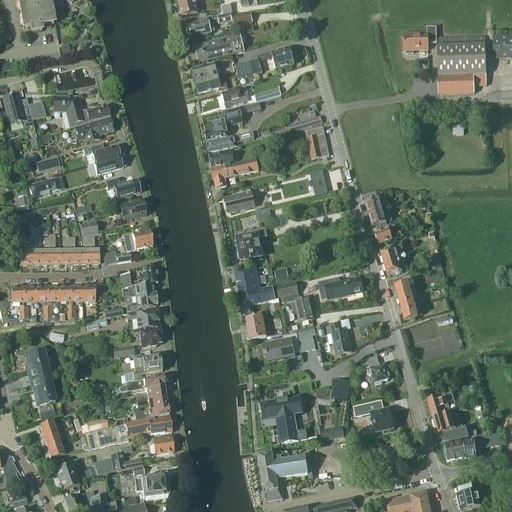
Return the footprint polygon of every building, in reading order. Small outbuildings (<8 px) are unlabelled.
[(18,0),(17,0),(19,8),(20,8),(21,17),(20,17),(21,25),(22,24),(23,29),(30,28),(31,33),(42,31),(41,26),(46,25),(47,30),(51,29),(50,25),(54,24),(53,19),(54,19),(53,11),(52,11),(50,2),(51,2),(51,0),(18,0)] [(196,4),(201,3),(200,0),(178,0),(182,17),(198,14),(196,4)] [(250,13),(244,14),(236,15),(232,16),(234,26),(238,26),(252,23),(250,13)] [(188,28),(187,31),(188,35),(190,37),(202,34),(202,36),(211,34),(211,32),(215,31),(214,24),(219,23),(220,22),(222,24),(232,22),(231,15),(223,16),(223,15),(198,19),(199,23),(189,25),(190,28),(188,28)] [(427,34),(404,35),(404,51),(406,51),(406,55),(413,55),(413,51),(428,51),(427,44),(437,44),(436,28),(427,28),(427,34)] [(199,64),(244,52),(240,36),(195,47),(199,64)] [(494,59),(511,58),(511,36),(493,37),(494,59)] [(485,37),(441,39),(437,39),(439,95),(474,94),(474,87),(487,87),(485,37)] [(254,76),(263,74),(260,63),(273,60),(276,70),(295,65),(290,48),(271,53),(272,54),(258,58),(258,61),(251,63),(254,76)] [(235,67),(237,74),(239,80),(254,76),(251,63),(235,67)] [(2,73),(14,71),(13,64),(1,66),(2,73)] [(233,64),(232,65),(227,66),(229,75),(235,73),(233,64)] [(214,65),(193,70),(196,83),(224,76),(222,69),(216,70),(214,65)] [(227,91),(224,76),(196,83),(199,95),(219,90),(220,93),(227,91)] [(231,107),(249,102),(244,87),(222,94),(226,105),(230,103),(231,107)] [(256,103),(281,96),(279,89),(255,96),(256,103)] [(487,103),(511,101),(511,93),(487,95),(487,103)] [(25,129),(33,127),(28,106),(22,108),(19,95),(3,99),(10,126),(23,122),(25,129)] [(90,125),(89,123),(109,118),(107,108),(81,114),(77,99),(53,99),(53,114),(54,114),(54,112),(67,112),(69,118),(71,118),(72,125),(71,125),(72,129),(68,130),(68,131),(90,125)] [(33,121),(44,118),(41,104),(30,107),(30,106),(28,106),(32,122),(33,121)] [(259,105),(236,109),(237,111),(222,114),(223,118),(203,122),(206,142),(228,138),(226,128),(243,125),(242,115),(260,111),(259,105)] [(72,133),(72,136),(72,139),(74,141),(76,141),(78,141),(78,143),(84,141),(86,146),(101,141),(100,137),(113,133),(110,119),(106,120),(81,127),(75,129),(75,131),(74,132),(72,133)] [(296,132),(312,129),(310,122),(294,125),(296,132)] [(452,127),(453,137),(464,136),(463,126),(452,127)] [(324,136),(323,128),(306,132),(307,140),(324,136)] [(253,134),(207,143),(209,153),(236,148),(235,144),(254,141),(253,134)] [(307,140),(312,160),(329,157),(324,136),(307,140)] [(33,149),(43,146),(41,139),(37,139),(31,141),(33,149)] [(85,157),(91,155),(96,154),(95,148),(83,151),(85,157)] [(91,155),(94,165),(94,166),(120,159),(121,159),(120,157),(118,148),(96,154),(91,155)] [(211,170),(234,164),(232,151),(208,156),(211,170)] [(39,173),(57,168),(54,159),(37,164),(39,173)] [(120,159),(94,166),(94,165),(97,177),(123,169),(120,159)] [(255,160),(235,165),(237,177),(258,173),(255,160)] [(225,180),(237,177),(235,165),(211,170),(214,183),(216,190),(226,188),(225,180)] [(22,186),(16,171),(14,170),(14,175),(15,175),(15,185),(22,186)] [(324,178),(311,181),(315,197),(328,194),(324,178)] [(51,190),(52,193),(60,191),(57,179),(49,182),(51,190)] [(106,183),(106,185),(107,190),(113,189),(117,201),(140,194),(137,182),(119,187),(117,180),(106,183)] [(32,195),(39,193),(51,190),(49,182),(30,187),(32,195)] [(267,192),(266,185),(256,187),(257,194),(267,192)] [(252,194),(225,200),(228,214),(255,208),(252,194)] [(365,203),(368,215),(383,211),(379,198),(377,199),(376,196),(371,198),(372,201),(365,203)] [(122,222),(146,217),(143,201),(119,206),(122,222)] [(386,223),(383,211),(368,215),(372,227),(379,225),(380,229),(387,227),(386,223)] [(424,217),(425,224),(432,222),(431,216),(424,217)] [(83,238),(98,235),(95,222),(80,226),(83,238)] [(262,261),(258,240),(268,238),(266,229),(250,232),(250,234),(239,236),(239,239),(238,240),(240,252),(239,252),(241,262),(252,260),(253,263),(262,261)] [(378,245),(392,241),(389,230),(375,234),(376,236),(375,237),(376,240),(377,240),(378,245)] [(126,253),(153,248),(149,232),(123,237),(126,253)] [(54,239),(49,240),(50,266),(60,266),(59,251),(52,251),(52,248),(55,248),(54,239)] [(64,251),(59,251),(60,266),(69,266),(69,239),(64,239),(64,248),(64,251)] [(74,239),(69,239),(69,266),(79,266),(79,250),(72,251),(72,248),(74,248),(74,239)] [(94,239),(89,240),(89,266),(100,265),(100,250),(91,250),(91,247),(94,247),(94,239)] [(19,267),(30,267),(30,240),(24,240),(24,248),(27,248),(27,252),(19,252),(19,267)] [(35,240),(30,240),(30,267),(40,267),(40,251),(39,246),(35,246),(35,240)] [(47,248),(47,251),(40,251),(40,267),(50,266),(49,240),(44,240),(44,248),(47,248)] [(86,250),(79,250),(79,266),(89,266),(89,240),(83,240),(83,247),(86,247),(86,250)] [(379,252),(383,265),(405,259),(402,250),(396,252),(395,247),(392,248),(392,246),(387,248),(387,250),(379,252)] [(117,265),(131,262),(129,254),(116,257),(117,265)] [(410,276),(405,259),(383,265),(387,278),(395,275),(396,279),(410,276)] [(142,269),(136,270),(138,281),(139,286),(145,286),(151,285),(158,284),(155,266),(142,269)] [(234,273),(238,292),(259,288),(259,285),(266,284),(265,277),(258,278),(256,269),(234,273)] [(287,273),(275,275),(276,283),(288,281),(287,273)] [(129,275),(120,276),(122,290),(129,289),(130,299),(136,298),(153,295),(151,285),(145,286),(139,286),(135,287),(132,288),(131,282),(129,275)] [(338,279),(317,283),(321,301),(327,300),(328,301),(363,295),(360,279),(340,283),(339,280),(338,280),(338,279)] [(412,282),(395,288),(398,299),(411,295),(415,294),(412,282)] [(296,284),(276,287),(278,299),(281,298),(282,304),(294,302),(299,300),(298,295),(296,284)] [(71,303),(71,287),(59,288),(59,304),(71,303)] [(83,287),(71,287),(71,303),(83,303),(83,287)] [(95,303),(95,287),(83,287),(83,303),(95,303)] [(11,304),(23,304),(23,288),(11,289),(11,304)] [(35,288),(23,288),(23,304),(35,304),(35,288)] [(47,304),(47,288),(35,288),(35,304),(47,304)] [(59,288),(47,288),(47,304),(47,307),(51,307),(50,304),(59,304),(59,288)] [(260,291),(259,288),(238,292),(242,316),(253,314),(252,306),(276,301),(273,288),(260,291)] [(155,295),(153,295),(136,298),(136,305),(126,306),(127,313),(138,312),(137,310),(155,308),(155,307),(156,307),(155,295)] [(398,299),(401,310),(414,306),(411,295),(398,299)] [(295,303),(291,304),(293,314),(297,313),(300,325),(315,321),(309,298),(299,300),(294,302),(295,303)] [(271,314),(281,313),(280,304),(269,306),(271,314)] [(419,305),(414,306),(401,310),(405,322),(422,316),(419,305)] [(123,316),(121,309),(104,313),(105,319),(123,316)] [(136,319),(137,331),(159,328),(157,312),(136,314),(136,313),(126,315),(127,321),(136,319)] [(247,327),(248,330),(265,327),(263,316),(246,319),(246,321),(245,322),(246,326),(247,327)] [(107,326),(105,319),(105,320),(96,322),(97,323),(86,325),(88,331),(98,329),(98,327),(107,326)] [(336,357),(351,353),(347,330),(342,331),(340,325),(326,328),(328,335),(332,334),(336,357)] [(267,338),(265,327),(248,330),(249,333),(248,334),(248,339),(250,340),(250,341),(267,338)] [(300,341),(316,337),(314,328),(298,332),(300,341)] [(156,346),(162,345),(160,329),(138,331),(140,351),(156,349),(156,346)] [(63,343),(64,336),(50,334),(49,341),(63,343)] [(261,346),(259,349),(261,356),(262,357),(264,357),(265,357),(266,364),(284,360),(295,358),(294,355),(301,354),(299,341),(297,334),(282,337),(283,341),(264,345),(261,346)] [(313,338),(299,341),(301,354),(316,350),(313,338)] [(112,352),(114,360),(133,357),(132,349),(112,352)] [(43,352),(25,356),(29,373),(27,373),(29,381),(29,382),(49,377),(47,369),(43,352)] [(127,376),(124,377),(125,384),(128,383),(142,381),(141,376),(162,373),(159,357),(133,361),(135,375),(127,376)] [(382,384),(382,383),(388,381),(389,379),(388,376),(387,374),(384,365),(379,367),(376,358),(361,363),(364,372),(367,371),(369,377),(372,376),(375,387),(382,384)] [(49,377),(29,382),(31,390),(33,389),(33,390),(37,407),(55,403),(51,386),(50,383),(54,382),(53,376),(49,377)] [(127,387),(119,389),(120,394),(128,393),(144,390),(144,392),(145,392),(165,389),(164,387),(164,386),(167,384),(166,379),(163,378),(142,381),(142,382),(126,384),(127,387)] [(338,381),(335,397),(348,399),(350,383),(338,381)] [(136,398),(136,403),(166,398),(165,389),(145,392),(146,397),(136,398)] [(452,394),(428,401),(433,418),(450,413),(457,411),(452,394)] [(276,401),(261,403),(261,404),(264,421),(276,419),(280,445),(299,442),(299,441),(307,440),(314,439),(314,438),(307,439),(306,431),(298,432),(295,416),(302,415),(303,415),(303,414),(302,414),(301,410),(302,410),(301,408),(299,398),(300,398),(300,397),(299,397),(287,399),(283,400),(282,402),(276,403),(276,401)] [(167,407),(166,398),(136,403),(137,409),(148,407),(148,410),(167,407)] [(393,429),(389,411),(383,412),(381,402),(353,409),(356,419),(371,416),(375,433),(393,429)] [(150,419),(169,416),(167,407),(148,410),(149,412),(135,414),(136,422),(150,419)] [(455,430),(450,413),(433,418),(438,435),(455,430)] [(124,426),(96,432),(100,449),(128,443),(128,441),(137,438),(136,437),(149,434),(150,437),(170,434),(171,434),(169,417),(150,420),(133,423),(124,425),(124,426)] [(88,434),(108,429),(106,421),(86,426),(88,434)] [(39,427),(43,438),(56,434),(52,423),(39,427)] [(498,425),(491,426),(491,433),(499,433),(498,425)] [(466,429),(446,435),(449,443),(469,440),(466,429)] [(345,439),(344,431),(331,433),(333,441),(345,439)] [(96,432),(84,435),(88,451),(88,452),(89,452),(100,449),(96,432)] [(498,433),(491,434),(493,447),(500,446),(498,433)] [(60,445),(56,434),(43,438),(47,449),(60,445)] [(491,434),(485,435),(487,448),(493,447),(491,434)] [(485,435),(478,436),(480,449),(487,448),(485,435)] [(155,457),(173,454),(171,437),(147,441),(148,446),(153,446),(155,457)] [(474,442),(464,444),(466,459),(476,458),(474,442)] [(463,443),(454,445),(456,461),(466,459),(464,444),(463,443)] [(64,456),(60,445),(47,449),(51,461),(64,456)] [(454,445),(445,446),(447,462),(456,461),(454,445)] [(272,453),(258,456),(259,462),(258,462),(263,489),(264,495),(266,502),(282,498),(280,483),(285,482),(285,480),(291,479),(308,476),(306,466),(314,464),(313,457),(305,459),(305,458),(292,460),(292,457),(288,458),(287,452),(272,454),(272,453)] [(122,455),(110,457),(111,460),(113,474),(132,470),(142,468),(140,460),(123,464),(122,455)] [(2,470),(4,478),(16,475),(18,473),(9,457),(0,459),(0,467),(1,470),(2,470)] [(111,460),(93,465),(98,478),(113,474),(111,460)] [(68,494),(75,492),(74,490),(80,488),(72,465),(67,467),(66,464),(61,466),(62,469),(54,472),(62,494),(68,492),(68,494)] [(142,468),(132,470),(134,477),(143,476),(142,468)] [(87,480),(97,478),(94,469),(84,472),(87,480)] [(6,487),(20,483),(16,475),(4,478),(6,487)] [(144,501),(167,498),(165,477),(140,480),(141,481),(135,482),(136,493),(143,492),(144,501)] [(78,491),(80,496),(89,493),(85,481),(82,482),(84,489),(78,491)] [(461,511),(462,511),(466,511),(481,508),(477,491),(457,495),(461,511)] [(430,511),(426,494),(410,497),(410,498),(386,502),(387,511),(430,511)] [(24,496),(12,500),(14,509),(27,506),(24,496)] [(81,511),(77,497),(75,498),(74,497),(64,500),(68,511),(81,511)] [(90,500),(92,511),(145,511),(144,504),(125,509),(124,504),(115,506),(114,502),(107,504),(105,497),(90,500)] [(346,511),(357,509),(355,499),(309,509),(291,511),(289,511),(288,511),(346,511)]
